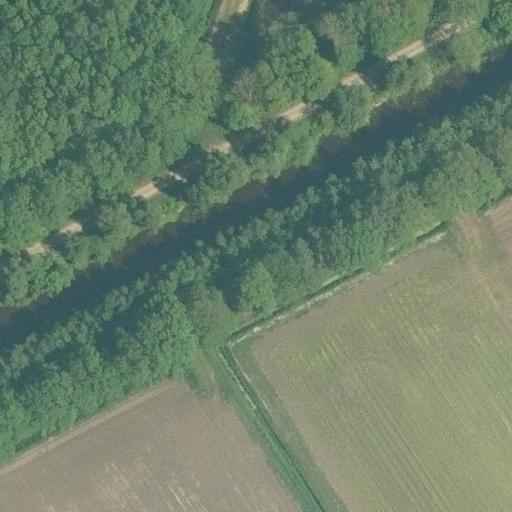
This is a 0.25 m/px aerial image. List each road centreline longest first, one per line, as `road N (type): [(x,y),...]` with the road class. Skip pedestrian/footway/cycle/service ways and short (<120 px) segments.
road 1 (track): [(510,0),(0,270)]
road 2 (track): [(0,407),(511,145)]
